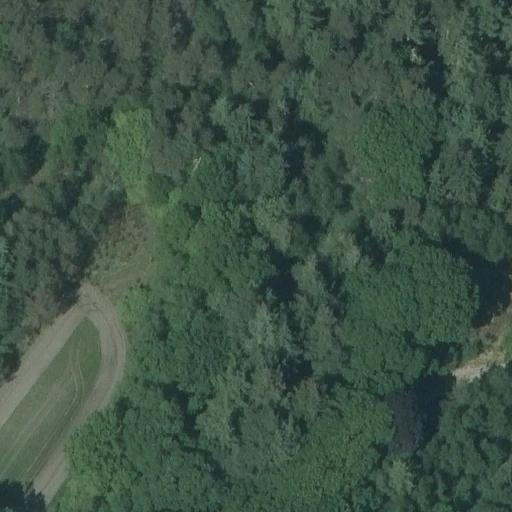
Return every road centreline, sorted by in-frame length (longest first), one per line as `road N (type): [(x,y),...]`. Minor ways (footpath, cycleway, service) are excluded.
road 1 (unknown): [(511,263),(459,270),(350,330),(256,401),(229,431),(216,511)]
road 2 (track): [(322,511),(395,415),(425,389),(511,376)]
